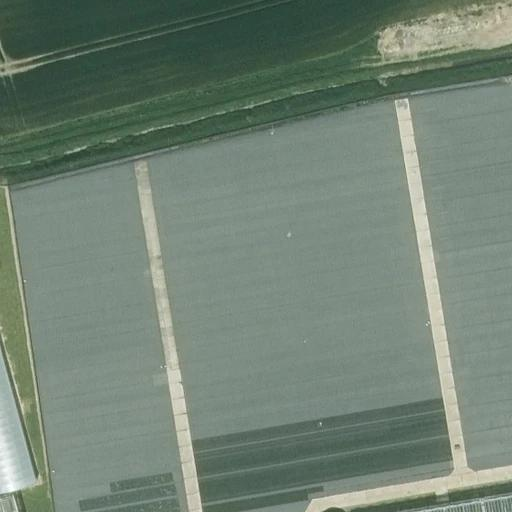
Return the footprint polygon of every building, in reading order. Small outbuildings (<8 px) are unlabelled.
[(431,93),(407,97),(410,118),(423,111),(429,110),(416,118),(461,111),(459,112),(464,122),(471,121),(475,129),(504,113),(510,113),(511,111),(511,77),(443,87),(431,93)] [(43,178),(8,185),(13,211),(23,209),(21,197),(70,188),(68,180),(44,185),(43,178)] [(0,347),(0,491),(36,481),(0,347)] [(511,511),(511,492),(397,511),(511,511)] [(19,511),(14,493),(0,497),(0,511),(19,511)]
